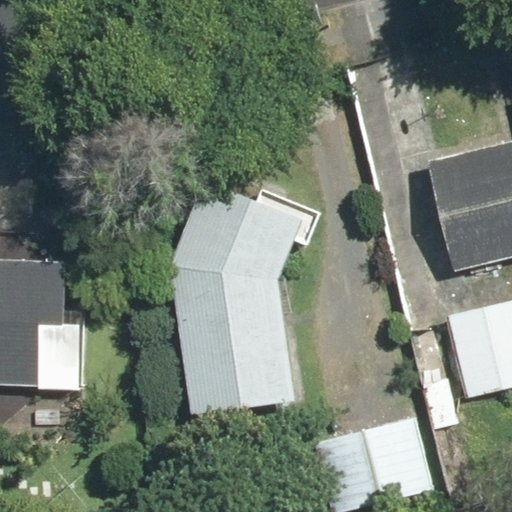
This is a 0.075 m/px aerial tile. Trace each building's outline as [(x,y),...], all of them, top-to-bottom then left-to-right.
[(511,143),(429,163),(455,273),(511,259),(511,143)] [(298,401),(278,277),(303,222),(212,181),(173,268),(196,417),(298,401)] [(0,256),(0,386),(85,390),(89,308),(70,308),(72,260),(0,256)] [(511,388),(511,297),(448,314),(471,400),(511,388)] [(358,511),(440,489),(419,416),(318,445),(337,511),(358,511)]
